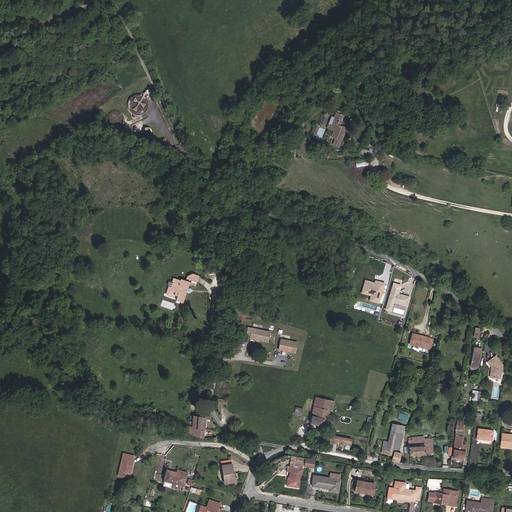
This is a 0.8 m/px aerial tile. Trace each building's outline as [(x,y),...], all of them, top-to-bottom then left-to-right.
[(148,108),(148,106),(148,105),(148,102),(148,101),(147,99),(145,97),(144,96),(142,95),(140,94),(137,94),(136,95),(134,95),(132,96),(131,97),(129,99),(129,101),(128,103),(128,104),(128,107),(129,109),(131,112),(133,113),(135,114),(138,115),(140,115),(143,114),(144,113),(146,111),(147,110),(148,108)] [(373,107),(360,103),(358,108),(372,111),(373,107)] [(123,120),(123,119),(123,118),(123,116),(122,114),(122,113),(120,112),(119,111),(118,111),(116,111),(115,111),(113,111),(111,112),(110,113),(109,115),(108,116),(108,118),(108,119),(108,121),(109,122),(110,124),(111,125),(112,126),(114,126),(115,126),(116,126),(118,126),(120,125),(121,124),(122,123),(123,122),(123,120)] [(347,133),(350,124),(342,121),(344,116),(336,113),(334,118),(331,117),(327,127),(334,130),(331,136),(335,138),(333,144),(339,147),(345,133),(347,133)] [(196,283),(199,276),(192,273),(187,276),(186,279),(196,283)] [(188,287),(189,282),(180,279),(180,280),(173,278),(172,281),(173,282),(171,287),(168,286),(165,295),(174,298),(175,295),(177,296),(176,300),(182,302),(186,292),(188,287)] [(379,303),(384,284),(378,282),(377,285),(375,284),(375,283),(374,283),(365,281),(361,293),(371,295),(374,296),(373,301),(379,303)] [(407,306),(409,297),(397,293),(398,291),(399,291),(401,285),(393,283),(385,309),(391,311),(393,302),(407,306)] [(267,342),(269,332),(251,328),(250,337),(249,338),(267,342)] [(427,349),(429,338),(412,334),(410,344),(427,349)] [(295,353),(297,343),(280,339),(278,350),(295,353)] [(478,368),(481,350),(479,350),(479,348),(473,347),(470,366),(472,369),(476,369),(478,368)] [(500,379),(502,365),(496,356),(487,362),(493,369),(492,372),(491,371),(490,377),(500,379)] [(322,426),(326,409),(332,410),(334,402),(316,397),(310,423),(322,426)] [(301,416),(303,408),(296,407),(294,415),(301,416)] [(205,419),(205,417),(193,416),(192,427),(187,426),(185,435),(204,438),(205,419)] [(464,459),(466,445),(462,444),(463,437),(461,436),(463,421),(457,420),(455,435),(454,443),(455,443),(453,458),(464,459)] [(399,452),(404,426),(392,424),(388,442),(384,441),(381,453),(393,456),(391,460),(399,462),(401,453),(399,452)] [(492,441),(493,431),(478,429),(477,439),(492,441)] [(511,434),(502,434),(501,445),(511,446),(511,434)] [(351,446),(352,439),(330,436),(329,442),(351,446)] [(433,454),(432,438),(424,438),(411,439),(411,437),(408,438),(409,447),(409,452),(409,455),(433,454)] [(131,470),(134,456),(123,454),(118,476),(127,478),(129,469),(131,470)] [(299,487),(302,466),(309,467),(310,459),(305,458),(296,457),(295,463),(290,462),(290,467),(289,471),(290,471),(289,478),(288,478),(287,486),(299,487)] [(236,482),(235,472),(233,472),(231,460),(221,461),(224,484),(236,482)] [(183,486),(186,476),(177,474),(177,473),(167,470),(164,481),(173,483),(172,488),(179,489),(180,485),(183,486)] [(338,493),(340,480),(339,479),(340,475),(330,473),(329,478),(313,475),(312,486),(329,489),(329,491),(338,493)] [(373,495),(375,483),(357,480),(355,492),(373,495)] [(389,487),(387,499),(392,500),(393,498),(415,501),(415,499),(419,500),(421,488),(416,487),(416,491),(404,489),(405,483),(395,481),(394,488),(389,487)] [(451,505),(453,496),(443,494),(435,493),(434,493),(429,492),(428,500),(433,501),(433,502),(451,505)] [(490,511),(492,500),(482,498),(481,503),(467,501),(465,511),(490,511)] [(216,511),(220,504),(209,500),(206,508),(201,506),(198,511),(216,511)]
